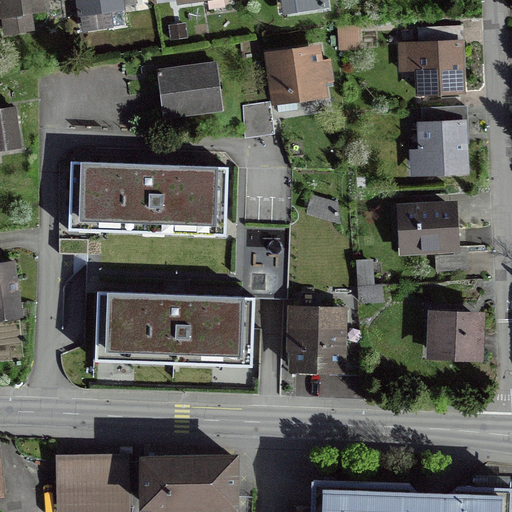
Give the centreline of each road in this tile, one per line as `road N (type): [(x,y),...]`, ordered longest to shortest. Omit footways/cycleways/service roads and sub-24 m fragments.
road 1 (tertiary): [(0,413),(511,434)]
road 2 (residential): [(491,0),(511,396)]
